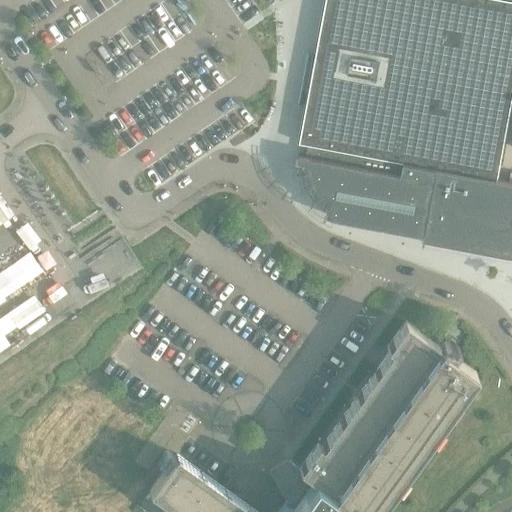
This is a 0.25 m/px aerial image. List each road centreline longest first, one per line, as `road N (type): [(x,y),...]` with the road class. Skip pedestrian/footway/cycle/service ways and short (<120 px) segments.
road 1 (residential): [(511,351),(473,307),(307,236),(267,177),(243,166),(223,163),(150,204)]
road 2 (unknown): [(288,396),(163,297)]
